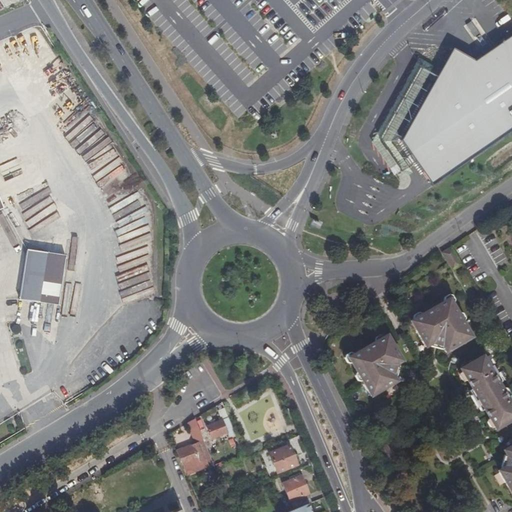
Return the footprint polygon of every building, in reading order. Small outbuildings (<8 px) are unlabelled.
[(433,183),(511,129),(511,35),(477,61),(453,49),(402,140),(433,183)] [(459,266),(448,249),(442,253),(452,270),(459,266)] [(27,254),(20,303),(59,307),(65,259),(27,254)] [(409,322),(425,347),(432,343),(442,346),(446,352),(471,337),(448,299),(409,322)] [(348,358),(370,397),(396,382),(392,374),(394,365),(401,361),(385,336),(348,358)] [(468,384),(481,406),(493,426),(511,415),(511,406),(508,400),(510,399),(506,392),(504,393),(490,369),(492,368),(488,362),(486,363),(479,352),(457,365),(468,384)] [(481,406),(468,384),(465,386),(467,390),(466,391),(474,404),(476,403),(478,407),(481,406)] [(234,434),(227,417),(206,426),(211,438),(226,432),(229,436),(234,434)] [(203,438),(195,418),(187,422),(195,441),(203,438)] [(280,437),(280,424),(243,424),(243,437),(280,437)] [(511,494),(511,493),(511,441),(502,448),(505,454),(503,464),(496,468),(511,494)] [(190,444),(176,449),(186,473),(206,464),(198,443),(191,446),(190,444)] [(288,445),(269,453),(277,473),(296,465),(288,445)] [(282,483),(293,510),(299,507),(306,505),(312,502),(300,476),(282,483)]
